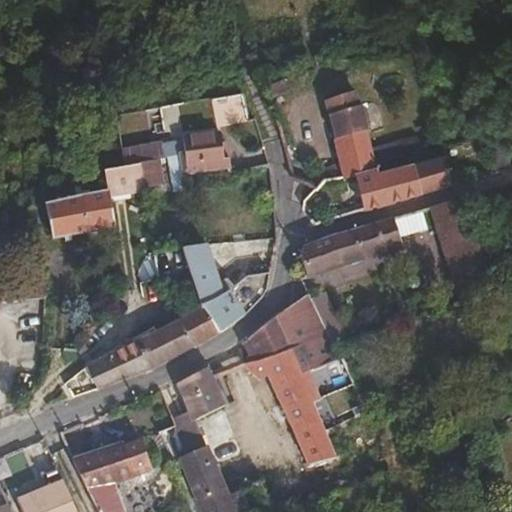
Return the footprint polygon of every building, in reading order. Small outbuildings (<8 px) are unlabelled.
[(312,94),(309,85),(294,91),(297,100),(312,94)] [(211,102),(217,128),(247,121),(241,95),(211,102)] [(373,169),(357,110),(354,111),(350,95),(321,103),(338,167),(341,178),(373,169)] [(287,140),(284,128),(276,130),(279,143),(287,140)] [(215,162),(211,137),(173,144),(173,145),(152,150),(152,148),(126,153),(129,167),(136,166),(175,158),(179,178),(223,171),(221,161),(215,162)] [(362,209),(450,184),(443,159),(376,177),(373,169),(341,178),(343,186),(355,183),(362,209)] [(142,194),(136,166),(129,167),(99,173),(104,200),(142,194)] [(341,178),(338,167),(316,174),(320,183),(341,178)] [(104,200),(99,173),(76,178),(79,200),(76,200),(85,234),(110,230),(104,200)] [(320,183),(316,174),(304,185),(311,192),(320,183)] [(490,290),(460,196),(426,206),(458,301),(490,290)] [(85,234),(76,200),(42,206),(47,240),(85,234)] [(304,277),(400,245),(390,217),(328,235),(301,247),(298,258),(304,277)] [(248,310),(261,295),(265,271),(244,278),(218,294),(197,247),(193,248),(196,268),(185,272),(200,306),(217,332),(237,319),(248,310)] [(196,268),(193,248),(176,250),(185,272),(196,268)] [(0,304),(38,299),(37,277),(0,281),(0,304)] [(311,310),(303,294),(271,313),(235,347),(240,364),(260,387),(267,384),(303,369),(334,357),(329,348),(311,310)] [(343,342),(325,305),(311,310),(329,348),(343,342)] [(147,365),(217,332),(200,306),(151,332),(149,328),(127,338),(129,344),(136,341),(144,359),(147,365)] [(138,362),(144,359),(136,341),(129,344),(83,365),(93,387),(140,369),(138,362)] [(147,365),(144,359),(138,362),(140,369),(147,365)] [(224,407),(204,367),(203,367),(175,384),(187,413),(192,423),(224,407)] [(315,397),(303,369),(267,384),(304,463),(331,456),(308,400),(315,397)] [(192,423),(187,413),(176,417),(178,421),(174,423),(186,455),(179,457),(200,511),(198,511),(231,511),(223,494),(192,423)] [(136,491),(115,445),(71,457),(85,486),(120,477),(128,493),(136,491)] [(74,511),(59,480),(15,500),(19,511),(74,511)] [(239,511),(241,511),(232,491),(223,494),(231,511),(239,511)]
